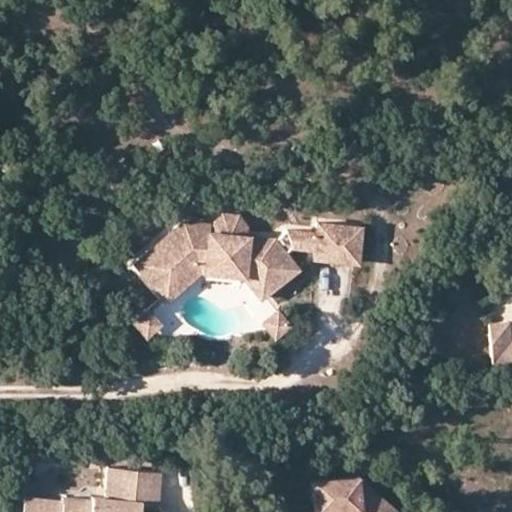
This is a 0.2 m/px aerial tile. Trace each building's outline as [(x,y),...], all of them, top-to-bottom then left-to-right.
[(210,228),(209,236),(214,236),(214,229),(221,222),(232,223),(237,231),(237,237),(242,237),(243,229),(234,218),(219,217),(210,228)] [(214,236),(209,236),(206,236),(207,228),(180,226),(135,272),(169,305),(200,274),(244,275),(263,296),(267,293),(298,265),(284,249),(292,243),(314,245),(313,254),(336,255),(357,257),(359,222),(317,219),(316,229),(286,226),(272,238),(271,237),(242,237),(237,237),(237,231),(232,223),(221,222),(214,229),(214,236)] [(280,308),(266,320),(278,334),(292,322),(280,308)] [(141,332),(154,319),(148,313),(135,326),(141,332)] [(161,325),(154,319),(141,332),(148,339),(161,325)] [(486,324),(487,339),(492,339),(493,348),(506,346),(505,340),(503,322),(486,324)] [(511,339),(505,340),(506,346),(493,348),(492,339),(487,339),(490,362),(511,358),(511,339)] [(140,511),(141,507),(134,507),(137,485),(160,488),(162,478),(163,469),(111,464),(107,494),(93,493),(92,497),(64,493),(63,496),(26,492),(23,511),(140,511)] [(394,511),(398,509),(360,475),(306,479),(308,511),(314,511),(341,509),(343,511),(394,511)] [(159,502),(160,488),(137,485),(134,507),(141,507),(142,500),(159,502)]
